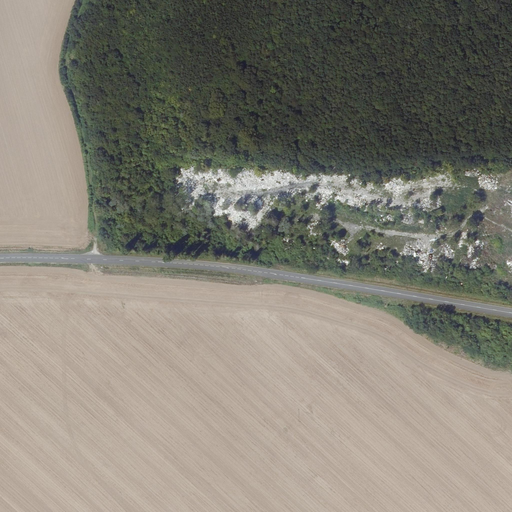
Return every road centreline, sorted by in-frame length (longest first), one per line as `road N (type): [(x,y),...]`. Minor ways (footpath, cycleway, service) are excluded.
road 1 (secondary): [(511,313),(202,264),(0,258)]
road 2 (track): [(92,259),(96,209),(67,78),(84,0)]
